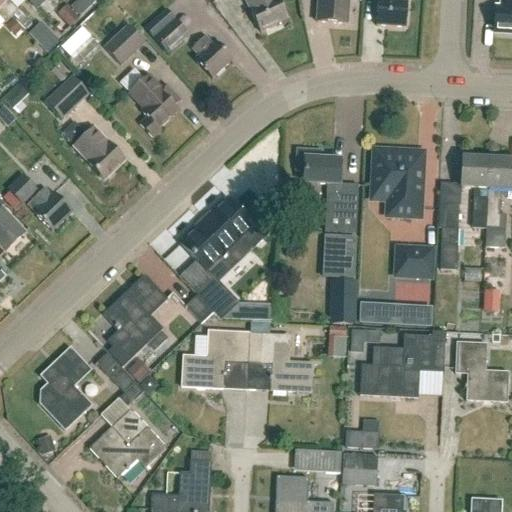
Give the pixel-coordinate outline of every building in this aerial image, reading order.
[(0,0),(0,5),(12,19),(19,13),(9,2),(10,0),(0,0)] [(244,0),(261,36),(288,23),(276,0),(244,0)] [(357,1),(357,0),(318,0),(317,25),(347,27),(349,1),(357,1)] [(378,1),(377,28),(405,30),(407,3),(407,0),(378,0),(379,1),(378,1)] [(511,0),(500,0),(500,9),(495,9),(493,37),(511,37),(511,0)] [(0,18),(6,25),(12,19),(0,5),(0,18)] [(69,10),(60,19),(69,29),(78,20),(69,10)] [(166,55),(187,36),(166,12),(144,31),(166,55)] [(13,22),(7,27),(16,37),(22,31),(13,22)] [(121,68),(144,46),(127,28),(104,50),(121,68)] [(69,58),(90,39),(81,29),(60,49),(69,58)] [(58,44),(51,37),(41,47),(48,54),(58,44)] [(212,46),(206,39),(192,51),(199,58),(195,62),(212,81),(233,62),(215,43),(212,46)] [(142,112),(140,114),(146,120),(139,127),(153,142),(161,134),(159,132),(179,113),(171,105),(177,99),(166,87),(165,88),(166,89),(162,94),(148,79),(149,78),(148,77),(128,96),(142,112)] [(61,122),(88,97),(71,78),(44,104),(61,122)] [(107,146),(93,131),(73,150),(87,164),(87,165),(105,183),(125,164),(107,145),(107,146)] [(355,236),(358,188),(340,187),(341,162),(322,162),(323,153),(297,152),(296,174),(304,174),(304,186),(326,187),(324,234),(355,236)] [(420,220),(422,183),(419,183),(420,157),(375,155),(373,200),(389,201),(388,218),(420,220)] [(487,231),(491,161),(463,160),(462,191),(475,191),(473,231),(487,231)] [(486,231),(485,250),(504,251),(505,217),(500,217),(501,202),(498,201),(499,192),(501,192),(511,192),(511,161),(491,161),(487,231),(486,231)] [(21,207),(37,192),(22,176),(6,191),(21,207)] [(51,198),(45,191),(28,207),(34,214),(34,215),(52,234),(72,214),(54,195),(51,198)] [(227,201),(180,245),(213,281),(215,280),(218,284),(250,253),(274,231),(278,227),(278,225),(248,193),(233,207),(227,201)] [(0,251),(4,256),(26,234),(1,208),(0,209),(0,251)] [(456,273),(458,231),(441,231),(439,272),(456,273)] [(324,256),(323,280),(332,280),(353,281),(355,241),(325,239),(324,256)] [(392,281),(405,282),(433,283),(435,249),(394,247),(392,281)] [(160,334),(162,332),(149,319),(167,302),(145,279),(104,318),(115,330),(114,330),(119,335),(108,344),(114,350),(109,355),(122,370),(147,346),(160,334)] [(196,297),(212,315),(213,315),(220,323),(238,306),(218,284),(215,280),(213,281),(196,297)] [(354,328),(356,283),(330,282),(328,327),(354,328)] [(200,326),(212,315),(196,297),(184,309),(200,326)] [(484,297),(483,315),(499,316),(499,298),(484,297)] [(387,327),(429,329),(431,310),(388,308),(387,327)] [(331,330),(330,339),(345,340),(345,330),(331,330)] [(160,334),(147,346),(154,354),(167,342),(160,334)] [(248,366),(250,336),(209,334),(208,361),(184,359),(182,390),(223,392),(223,379),(226,379),(226,376),(224,376),(224,364),(248,366)] [(444,360),(446,335),(433,334),(433,340),(405,338),(404,352),(387,351),(386,369),(372,369),(362,368),(360,399),(419,402),(420,375),(431,375),(432,360),(444,360)] [(250,336),(248,366),(273,367),(272,378),(270,378),(270,381),(272,381),(271,394),(312,396),(313,365),(290,364),(291,339),(250,336)] [(333,340),(332,359),(344,360),(345,340),(333,340)] [(486,365),(487,347),(457,345),(456,377),(458,377),(458,376),(468,376),(467,404),(507,406),(509,375),(485,374),(485,365),(486,365)] [(74,389),(91,373),(70,351),(41,379),(48,387),(41,394),(40,407),(64,432),(90,407),(74,389)] [(386,369),(387,351),(373,351),(372,369),(386,369)] [(125,395),(136,386),(108,356),(97,366),(125,395)] [(137,364),(128,373),(138,383),(147,375),(137,364)] [(149,378),(140,387),(149,397),(155,391),(156,386),(149,378)] [(136,386),(125,395),(119,401),(127,410),(144,394),(136,386)] [(166,451),(131,413),(112,431),(112,430),(90,451),(117,481),(137,463),(144,471),(166,451)] [(343,433),(343,450),(376,451),(377,435),(343,433)] [(50,441),(39,444),(43,457),(54,453),(50,441)] [(340,467),(341,455),(317,453),(316,466),(340,467)] [(190,464),(211,465),(211,455),(190,454),(190,464)] [(375,488),(377,459),(366,459),(343,457),(343,473),(341,473),(341,486),(375,488)] [(208,511),(211,465),(190,464),(189,476),(180,475),(179,499),(161,498),(151,498),(150,511),(208,511)] [(332,511),(333,506),(306,505),(307,481),(277,480),(275,511),(332,511)] [(403,511),(404,499),(373,497),(372,511),(403,511)] [(501,511),(502,503),(472,502),(471,511),(501,511)]
